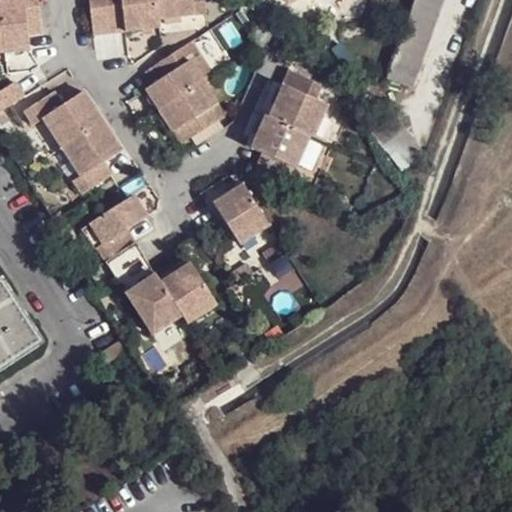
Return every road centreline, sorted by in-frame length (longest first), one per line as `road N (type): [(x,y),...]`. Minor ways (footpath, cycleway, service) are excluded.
road 1 (track): [(451,264),(419,337),(344,382),(306,461),(239,511)]
road 2 (residential): [(0,230),(70,332),(61,365),(0,404)]
road 3 (track): [(418,229),(435,239),(511,356)]
